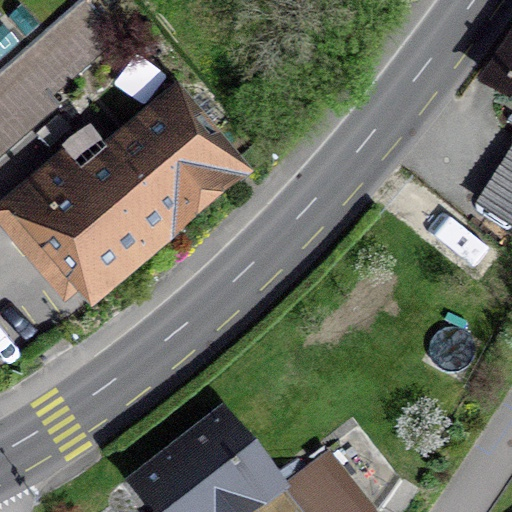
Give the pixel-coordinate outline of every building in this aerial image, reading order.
[(0,157),(59,105),(48,92),(116,33),(87,0),(78,0),(0,69),(0,157)] [(511,72),(503,86),(511,92),(511,72)] [(7,206),(82,294),(226,172),(178,114),(118,165),(92,135),(7,206)] [(511,176),(489,212),(511,227),(511,176)] [(249,511),(278,489),(223,419),(136,487),(155,511),(249,511)] [(295,511),(278,489),(249,511),(295,511)]
